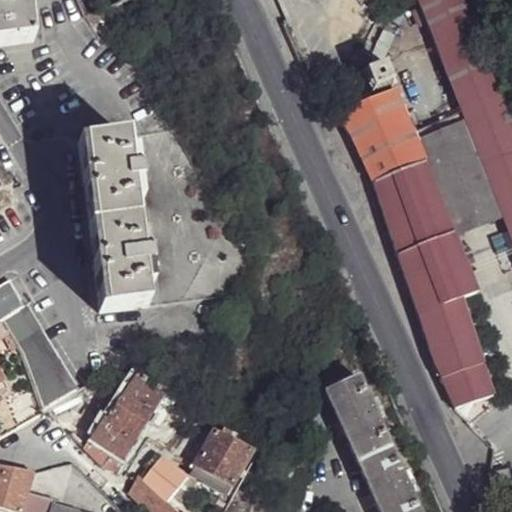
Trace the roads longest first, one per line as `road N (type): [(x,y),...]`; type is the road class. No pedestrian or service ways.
road 1 (residential): [(470,511),(244,0)]
road 2 (residential): [(0,451),(16,444),(79,456),(118,497)]
